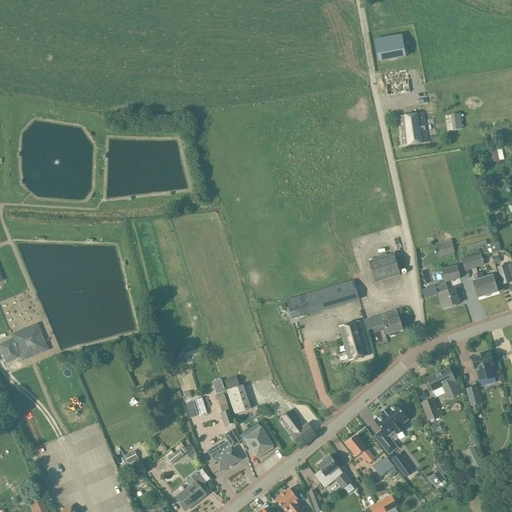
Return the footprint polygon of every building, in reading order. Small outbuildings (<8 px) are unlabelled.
[(379,62),(406,57),(402,35),(375,40),(379,62)] [(459,112),(445,115),(447,131),(462,128),(459,112)] [(427,143),(423,114),(400,117),(403,145),(427,143)] [(496,150),(494,146),(489,147),(490,152),(489,152),(492,163),(499,161),(496,150)] [(455,253),(451,239),(435,244),(439,258),(455,253)] [(501,251),(498,241),(489,244),(492,254),(501,251)] [(484,266),(480,253),(461,259),(465,271),(484,266)] [(401,276),(394,254),(369,262),(375,283),(401,276)] [(511,263),(498,268),(503,284),(511,281),(511,263)] [(461,279),(458,266),(442,269),(444,282),(437,284),(440,293),(439,293),(444,309),(459,304),(454,289),(448,291),(446,282),(461,279)] [(274,267),(256,273),(262,295),(280,289),(274,267)] [(483,279),(481,273),(472,276),(474,282),(473,282),(478,298),(498,292),(493,276),(483,279)] [(421,289),(423,297),(437,294),(435,285),(421,289)] [(306,316),(300,296),(287,300),(292,320),(306,316)] [(403,331),(397,311),(382,316),(388,335),(389,335),(389,336),(391,337),(394,336),(395,334),(395,333),(403,331)] [(369,356),(360,321),(339,327),(349,361),(369,356)] [(21,354),(23,359),(26,366),(38,360),(35,354),(46,349),(36,327),(14,336),(13,336),(15,341),(11,343),(11,341),(0,345),(0,347),(6,362),(18,357),(17,356),(21,354)] [(492,365),(489,354),(483,356),(477,357),(471,359),(472,361),(471,362),(472,368),(474,367),(474,370),(475,369),(478,382),(494,378),(491,366),(492,365)] [(454,382),(448,369),(426,379),(428,384),(425,385),(428,393),(431,392),(434,398),(444,394),(447,400),(459,394),(453,382),(454,382)] [(221,379),(213,381),(216,393),(224,391),(221,379)] [(251,409),(243,387),(228,393),(236,415),(251,409)] [(480,404),(476,387),(466,390),(470,407),(480,404)] [(230,411),(224,392),(216,395),(222,413),(221,414),(225,426),(235,423),(231,410),(230,411)] [(207,414),(202,398),(194,400),(199,417),(207,414)] [(440,417),(434,399),(421,403),(428,421),(440,417)] [(198,416),(194,402),(186,404),(191,419),(198,416)] [(408,420),(395,404),(387,410),(387,409),(381,414),(382,415),(374,421),(382,431),(381,433),(380,432),(374,437),(388,455),(397,448),(387,436),(393,431),(396,435),(404,429),(401,425),(408,420)] [(304,427),(292,412),(281,421),(293,436),(291,438),(297,444),(313,431),(307,424),(304,427)] [(261,429),(245,439),(257,457),(266,450),(268,453),(273,449),(272,447),(273,446),(261,429)] [(239,444),(232,431),(225,436),(229,441),(220,447),(218,445),(208,452),(213,459),(212,459),(220,473),(241,460),(233,448),(239,444)] [(369,464),(374,460),(355,436),(345,444),(356,457),(361,454),(369,464)] [(184,455),(179,449),(167,458),(172,464),(184,455)] [(138,459),(134,451),(124,456),(128,464),(131,463),(133,467),(137,465),(135,461),(138,459)] [(483,465),(476,452),(467,457),(474,470),(483,465)] [(412,473),(399,455),(392,460),(405,478),(412,473)] [(329,457),(323,462),(321,461),(317,464),(318,466),(317,467),(321,471),(315,476),(325,488),(335,479),(342,488),(350,482),(343,473),(342,474),(337,468),(338,467),(329,457)] [(389,463),(385,459),(378,464),(374,468),(380,477),(392,467),(389,463)] [(210,479),(202,469),(186,481),(191,487),(176,498),(186,511),(206,495),(200,487),(210,479)] [(445,479),(439,471),(429,478),(436,487),(445,479)] [(299,502),(289,489),(275,500),(284,511),(285,511),(287,511),(304,511),(297,503),(299,502)] [(317,494),(310,497),(314,508),(321,505),(317,494)] [(387,511),(397,507),(392,496),(370,508),(371,511),(387,511)] [(31,503),(34,511),(45,511),(40,499),(31,503)]
